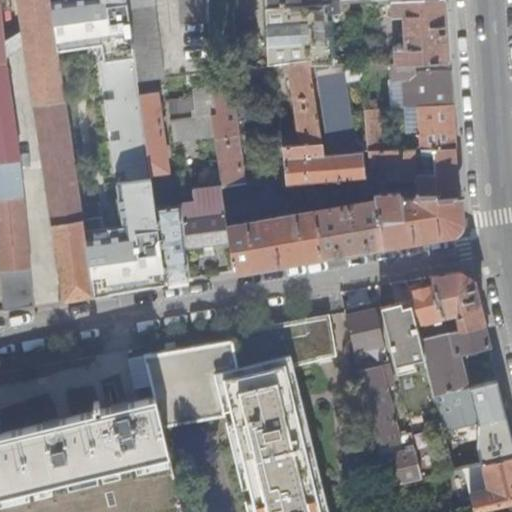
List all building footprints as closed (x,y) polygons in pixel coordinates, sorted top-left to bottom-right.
[(0,0),(0,273),(4,311),(34,306),(23,196),(24,196),(19,161),(6,68),(0,17),(0,0),(17,0),(63,301),(93,296),(85,240),(56,51),(49,3),(48,0),(0,0)] [(137,82),(125,0),(63,0),(64,1),(49,3),(56,51),(94,45),(100,44),(101,53),(96,54),(102,92),(111,90),(113,101),(103,102),(108,132),(117,131),(119,141),(109,143),(114,172),(124,171),(125,182),(115,184),(118,200),(122,199),(125,215),(120,216),(123,234),(85,240),(93,296),(115,292),(114,288),(123,286),(124,291),(130,289),(165,283),(155,208),(150,175),(139,96),(137,82)] [(153,0),(125,0),(137,82),(165,79),(153,0)] [(208,21),(207,0),(181,0),(182,21),(208,21)] [(207,0),(208,21),(209,50),(237,48),(234,0),(207,0)] [(343,83),(340,65),(354,64),(350,3),(390,0),(392,0),(264,0),(267,66),(279,65),(288,63),(309,60),(310,65),(316,65),(329,154),(354,150),(343,83)] [(449,61),(445,0),(392,0),(390,0),(391,16),(402,16),(404,47),(394,47),(395,63),(415,63),(449,61)] [(309,60),(288,63),(301,144),(322,143),(310,65),(309,60)] [(415,63),(395,63),(397,79),(415,78),(417,101),(411,102),(411,107),(453,105),(450,71),(427,72),(426,67),(416,67),(415,63)] [(354,64),(340,65),(343,83),(362,83),(362,64),(354,64)] [(267,66),(211,73),(213,87),(227,86),(226,80),(280,74),(279,65),(267,66)] [(213,128),(222,188),(245,185),(231,88),(227,89),(227,86),(213,87),(213,91),(216,110),(217,116),(211,116),(213,128)] [(216,110),(213,91),(201,92),(204,112),(216,110)] [(157,93),(139,96),(150,175),(169,172),(157,93)] [(453,105),(411,107),(412,113),(418,113),(419,131),(421,149),(456,148),(453,105)] [(412,113),(411,107),(407,108),(408,131),(419,131),(418,113),(412,113)] [(380,109),(364,110),(367,150),(382,150),(380,109)] [(171,122),(173,135),(213,128),(211,116),(204,117),(171,122)] [(324,155),(322,143),(301,144),(297,145),(295,132),(281,133),(283,146),(282,146),(287,185),(364,178),(362,152),(324,155)] [(367,150),(367,152),(371,170),(373,182),(416,182),(418,197),(435,196),(436,199),(459,198),(456,148),(421,149),(422,155),(433,156),(434,175),(417,175),(415,149),(382,150),(367,150)] [(257,188),(259,198),(274,195),(272,185),(257,188)] [(196,203),(182,205),(187,247),(229,241),(227,226),(226,217),(224,205),(222,188),(194,192),(196,203)] [(259,198),(224,205),(226,217),(282,205),(280,194),(274,195),(259,198)] [(461,219),(459,198),(436,199),(435,196),(418,197),(412,201),(410,200),(406,201),(405,194),(375,194),(376,201),(384,245),(426,238),(452,233),(461,219)] [(315,211),(322,256),(352,250),(384,245),(376,201),(315,211)] [(182,205),(155,208),(165,283),(179,281),(191,279),(187,247),(182,205)] [(229,241),(234,271),(281,263),(322,256),(315,211),(302,213),(227,226),(229,241)] [(461,329),(485,324),(474,281),(461,272),(432,277),(434,285),(441,315),(457,311),(461,329)] [(412,301),(418,323),(442,318),(441,315),(434,285),(410,291),(412,301)] [(418,323),(412,301),(382,308),(408,418),(439,410),(435,394),(421,338),(418,323)] [(346,310),(346,313),(356,350),(362,349),(385,343),(375,303),(346,310)] [(146,355),(156,397),(163,426),(233,413),(257,511),(325,511),(309,444),(311,444),(300,402),(299,402),(290,365),(322,359),(322,357),(339,355),(332,315),(318,318),(246,330),(247,338),(146,355)] [(421,338),(435,394),(461,388),(457,373),(458,353),(490,345),(485,324),(461,329),(421,338)] [(356,350),(366,393),(386,389),(389,388),(383,364),(367,368),(362,349),(356,350)] [(390,362),(383,364),(389,388),(396,386),(390,362)] [(484,463),(511,456),(511,431),(499,380),(461,388),(435,394),(439,410),(453,471),(466,468),(484,463)] [(366,393),(389,486),(422,478),(412,433),(397,436),(386,389),(366,393)] [(0,493),(60,479),(169,453),(163,426),(156,397),(127,404),(125,402),(111,405),(111,408),(105,409),(103,401),(98,402),(101,410),(61,419),(60,418),(46,421),(46,423),(0,434),(0,493)] [(463,506),(464,511),(471,511),(477,511),(492,507),(511,502),(511,456),(484,463),(490,487),(472,491),(475,503),(463,506)] [(466,468),(472,491),(490,487),(484,463),(466,468)] [(511,511),(511,502),(492,507),(493,511),(511,511)]
